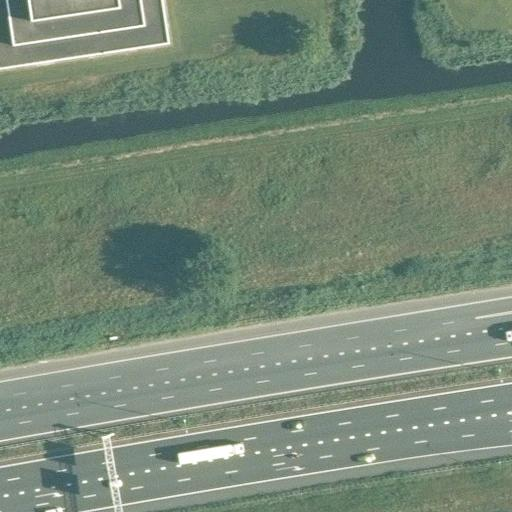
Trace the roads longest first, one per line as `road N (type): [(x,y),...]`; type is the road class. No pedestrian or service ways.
road 1 (motorway): [(0,480),(503,397)]
road 2 (motorway): [(463,340),(0,419)]
